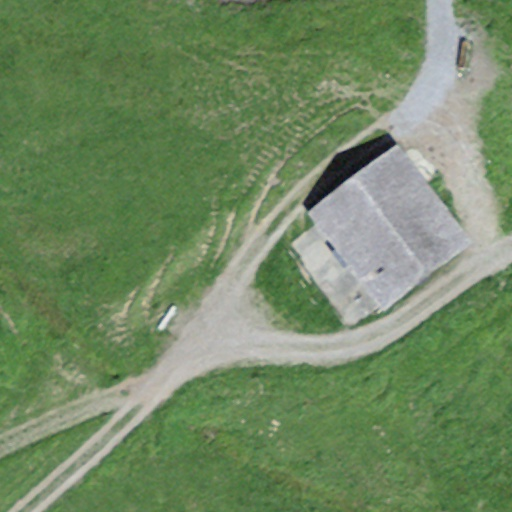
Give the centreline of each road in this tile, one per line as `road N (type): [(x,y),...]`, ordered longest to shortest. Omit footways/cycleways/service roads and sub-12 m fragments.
road 1 (track): [(25,511),(177,370),(296,189),(426,89),(437,0)]
road 2 (track): [(511,247),(385,333),(335,347),(233,345),(0,442)]
